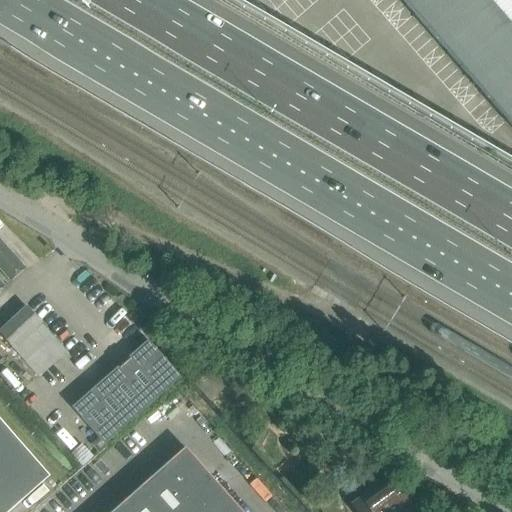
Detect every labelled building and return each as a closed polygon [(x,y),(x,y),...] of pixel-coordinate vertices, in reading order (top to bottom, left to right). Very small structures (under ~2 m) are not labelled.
[(511,0),(399,0),(506,121),(511,128),(511,0)] [(24,269),(0,241),(0,271),(9,283),(24,269)] [(65,352),(25,308),(0,330),(0,336),(37,377),(65,352)] [(103,446),(179,378),(147,341),(70,408),(103,446)] [(0,440),(9,432),(0,422),(0,440)] [(0,511),(8,511),(48,477),(9,432),(0,440),(0,511)] [(210,477),(184,448),(158,470),(184,500),(210,477)] [(195,511),(184,500),(158,470),(137,489),(157,511),(195,511)] [(229,511),(235,506),(210,477),(184,500),(195,511),(229,511)] [(399,511),(406,508),(396,494),(397,493),(395,489),(393,490),(388,483),(354,506),(359,511),(399,511)] [(157,511),(137,489),(116,507),(120,511),(157,511)]
